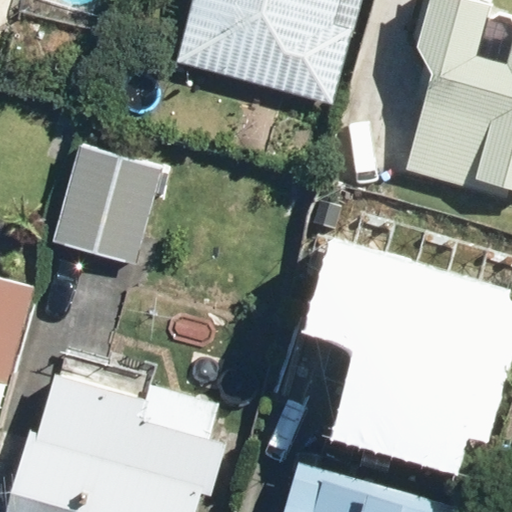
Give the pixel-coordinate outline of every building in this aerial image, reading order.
[(198,0),(181,61),(336,104),(365,0),(198,0)] [(499,3),(489,0),(426,0),(416,36),(430,57),(420,98),(430,101),(410,171),(511,199),(511,194),(511,61),(484,54),(499,3)] [(165,162),(85,143),(61,245),(140,264),(165,162)] [(499,296),(349,255),(331,318),(387,334),(361,429),(449,453),(450,451),(465,455),(474,420),(480,422),(511,313),(496,309),(499,296)] [(199,511),(204,493),(217,497),(231,440),(215,436),(223,402),(150,384),(148,396),(107,386),(115,356),(70,345),(62,375),(56,374),(42,431),(34,429),(13,511),(199,511)] [(480,511),(481,510),(303,462),(289,511),(480,511)]
